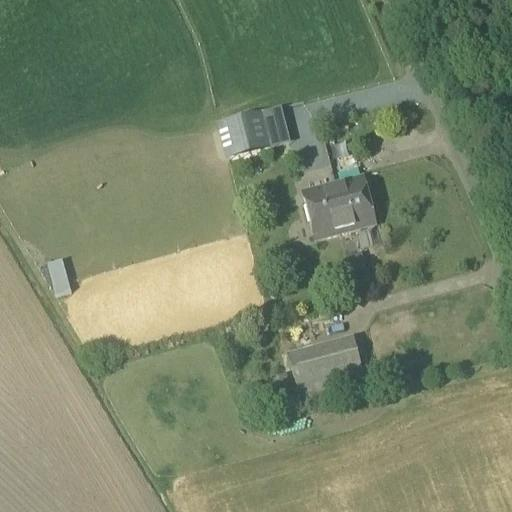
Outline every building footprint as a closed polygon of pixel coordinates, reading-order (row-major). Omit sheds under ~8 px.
[(228,165),(253,158),(244,121),(218,127),(228,165)] [(340,238),(375,229),(362,181),(335,188),(339,205),(340,209),(333,211),(340,238)] [(340,209),(339,205),(335,188),(302,197),(315,245),(340,238),(333,211),(340,209)] [(363,250),(366,264),(378,261),(376,248),(363,250)] [(56,297),(72,295),(67,258),(51,260),(56,297)] [(368,397),(353,341),(287,358),(300,408),(342,397),(344,403),(368,397)]
